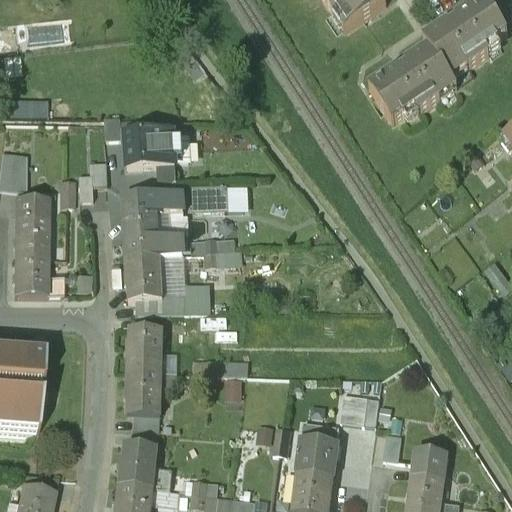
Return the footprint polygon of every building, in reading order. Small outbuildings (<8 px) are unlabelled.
[(319,0),(344,38),(386,10),(378,0),(319,0)] [(428,54),(451,86),(489,61),(486,57),(497,50),(496,48),(507,41),(483,5),(454,24),(456,27),(449,32),(447,29),(422,45),(428,54)] [(451,86),(428,54),(404,69),(406,72),(399,77),(397,74),(368,94),(392,129),(403,122),(404,124),(415,117),(417,121),(456,94),(451,86)] [(29,106),(8,106),(7,117),(29,118),(29,106)] [(119,126),(104,125),(105,147),(120,146),(119,126)] [(172,138),(125,141),(126,175),(174,172),(172,138)] [(24,163),(1,160),(0,168),(0,196),(24,200),(24,163)] [(90,183),(77,183),(78,207),(92,207),(92,195),(105,194),(105,170),(90,170),(90,183)] [(67,186),(59,186),(59,214),(67,214),(67,186)] [(188,189),(188,216),(246,217),(246,190),(188,189)] [(162,201),(123,204),(125,237),(122,237),(125,266),(159,263),(182,262),(181,243),(157,245),(155,221),(164,220),(162,201)] [(47,230),(16,229),(15,266),(46,267),(47,230)] [(217,247),(203,248),(204,260),(218,259),(217,247)] [(203,248),(191,248),(192,261),(204,260),(203,248)] [(218,259),(204,260),(205,274),(219,273),(218,259)] [(159,263),(125,266),(127,295),(130,295),(131,308),(162,306),(159,263)] [(46,267),(15,266),(14,303),(43,304),(55,304),(56,286),(45,286),(46,267)] [(211,321),(211,306),(184,307),(184,321),(211,321)] [(162,337),(130,336),(129,350),(128,350),(127,361),(128,361),(127,379),(161,380),(162,337)] [(0,434),(35,437),(35,440),(38,440),(45,360),(42,359),(41,362),(0,358),(0,434)] [(216,368),(203,367),(202,381),(216,381),(216,368)] [(161,380),(127,379),(127,397),(126,397),(126,404),(128,404),(128,422),(133,422),(159,423),(161,380)] [(216,381),(202,381),(202,394),(216,395),(216,381)] [(241,404),(241,382),(223,382),(223,404),(241,404)] [(378,409),(341,404),(338,427),(375,432),(378,409)] [(159,423),(133,422),(132,436),(158,438),(159,423)] [(337,433),(302,429),(300,445),(335,449),(337,433)] [(283,435),(276,434),(272,460),(280,461),(283,435)] [(290,436),(283,435),(280,461),(287,462),(290,436)] [(158,438),(132,436),(131,450),(157,453),(158,438)] [(384,437),(379,463),(397,466),(401,440),(384,437)] [(335,449),(300,445),(296,479),(331,483),(335,449)] [(131,450),(125,450),(124,464),(122,463),(121,474),(119,492),(152,496),(169,498),(171,478),(154,476),(157,453),(131,450)] [(438,511),(446,462),(416,457),(413,484),(412,483),(407,511),(438,511)] [(327,511),(331,483),(296,479),(292,511),(327,511)] [(56,485),(25,482),(23,493),(53,500),(56,485)] [(207,488),(193,487),(192,500),(205,501),(207,488)] [(150,511),(152,496),(119,492),(117,510),(116,511),(150,511)] [(50,511),(53,500),(23,493),(18,511),(50,511)] [(204,511),(205,501),(192,500),(190,511),(204,511)]
